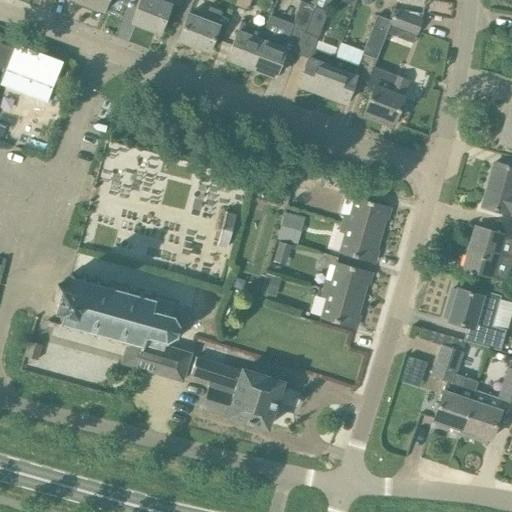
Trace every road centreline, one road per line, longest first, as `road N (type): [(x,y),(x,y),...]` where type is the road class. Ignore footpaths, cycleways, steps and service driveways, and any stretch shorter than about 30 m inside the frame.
road 1 (residential): [(437,177),(0,10)]
road 2 (residential): [(346,488),(0,401)]
road 3 (unclassified): [(346,488),(437,177)]
road 4 (unclassified): [(437,177),(454,124),(473,0)]
road 5 (unclassified): [(511,502),(480,493),(346,488)]
road 6 (secondary): [(153,511),(0,468)]
